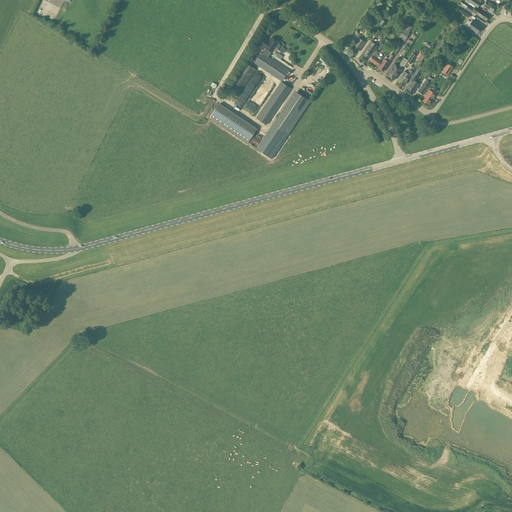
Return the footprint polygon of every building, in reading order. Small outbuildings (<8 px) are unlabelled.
[(487,0),(483,6),(492,11),(496,6),(487,0)] [(467,7),(465,9),(471,13),(472,12),(475,8),(469,4),(467,7)] [(462,7),(459,12),(468,18),(471,14),(462,7)] [(475,8),(472,12),(476,14),(486,21),(489,16),(479,9),(475,7),(475,8)] [(369,31),(374,22),(370,19),(364,28),(369,31)] [(468,25),(467,27),(476,34),(481,26),(472,20),(468,25)] [(377,37),(380,31),(376,29),(372,34),(377,37)] [(404,41),(410,33),(403,29),(398,37),(404,41)] [(255,63),(282,82),(289,71),(268,57),(271,52),(272,53),(279,42),(271,36),(268,41),(263,38),(259,44),(266,49),(263,53),(262,52),(255,63)] [(358,52),(365,42),(359,37),(352,47),(358,52)] [(400,45),(403,41),(397,38),(395,42),(393,44),(397,47),(399,45),(400,45)] [(368,59),(378,46),(371,41),(362,54),(368,59)] [(411,64),(417,55),(416,55),(417,51),(414,50),(407,61),(411,64)] [(377,66),(381,61),(380,61),(382,58),(381,57),(379,55),(375,52),(369,61),(377,66)] [(383,71),(389,63),(384,59),(378,68),(379,68),(379,70),(381,71),(382,71),(383,71)] [(240,93),(256,69),(245,62),(229,86),(240,93)] [(452,67),(446,63),(441,71),(446,75),(452,67)] [(394,80),(401,70),(394,64),(386,74),(394,80)] [(417,78),(421,72),(420,71),(423,67),(419,65),(413,75),(417,78)] [(411,76),(413,73),(409,70),(407,74),(404,72),(399,80),(405,84),(411,76)] [(423,94),(433,79),(428,76),(432,71),(429,70),(424,78),(426,80),(418,91),(423,94)] [(413,93),(419,84),(413,80),(407,89),(413,93)] [(291,89),(282,82),(280,83),(256,118),(267,125),(291,89)] [(429,105),(436,94),(429,90),(422,100),(429,105)] [(288,135),(311,101),(294,91),(272,124),(288,135)] [(255,129),(230,112),(218,104),(209,117),(246,142),(255,129)]
